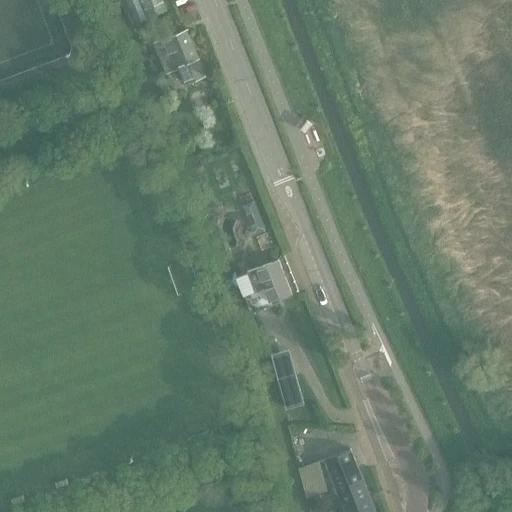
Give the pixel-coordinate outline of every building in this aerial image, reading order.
[(161,0),(140,0),(148,18),(166,11),(161,0)] [(164,71),(179,65),(186,82),(205,74),(187,30),(153,43),(164,71)] [(246,206),(255,228),(265,224),(256,202),(246,206)] [(278,259),(247,271),(254,290),(263,287),(269,302),(291,293),(278,259)] [(296,375),(279,379),(287,409),(304,404),(296,375)] [(375,511),(351,449),(326,459),(334,480),(346,511),(375,511)] [(330,511),(330,508),(331,508),(323,487),(314,490),(322,511),(330,511)]
